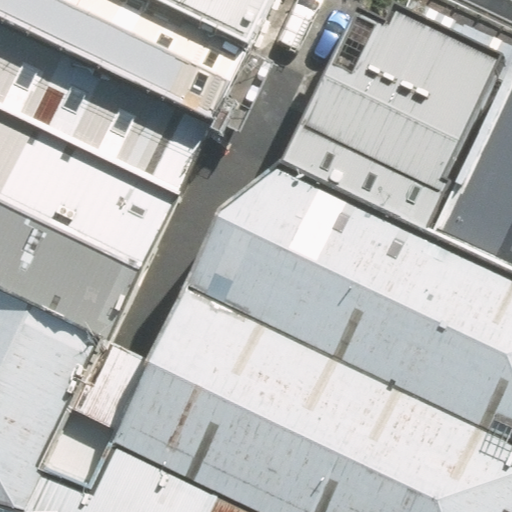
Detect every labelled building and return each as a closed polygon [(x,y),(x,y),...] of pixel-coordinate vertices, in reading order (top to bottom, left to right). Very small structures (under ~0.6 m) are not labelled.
[(254,54),(144,0),(0,0),(0,21),(219,126),(254,54)] [(280,0),(144,0),(254,54),(280,0)] [(0,21),(0,109),(184,196),(219,126),(0,21)] [(511,91),(443,243),(511,274),(511,91)] [(0,292),(109,343),(184,196),(0,109),(0,292)] [(511,511),(511,274),(443,243),(288,169),(248,202),(126,445),(109,483),(62,460),(43,507),(58,511),(511,511)] [(109,343),(0,292),(0,494),(43,507),(62,460),(109,343)]
